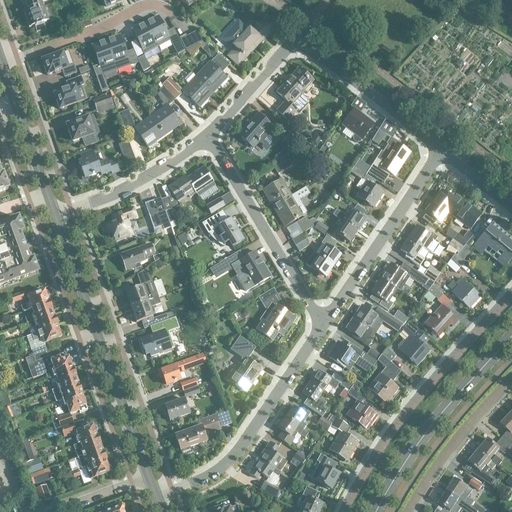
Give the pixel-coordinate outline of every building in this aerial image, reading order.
[(27,14),(44,8),(41,0),(26,0),(25,0),(28,9),(25,10),(27,14)] [(180,0),(181,0),(185,4),(188,9),(201,0),(180,0)] [(44,8),(27,14),(28,17),(26,18),(30,29),(35,27),(38,33),(46,30),(44,24),(55,20),(50,6),(44,8)] [(147,13),(137,15),(138,24),(148,22),(147,13)] [(170,41),(158,18),(145,24),(157,47),(170,41)] [(92,26),(89,19),(76,24),(78,31),(92,26)] [(157,47),(145,24),(132,31),(144,54),(157,47)] [(256,28),(252,32),(250,30),(241,39),(232,30),(223,40),(234,51),(228,57),(238,66),(269,34),(269,26),(257,24),(256,28)] [(192,48),(186,37),(185,35),(179,39),(186,51),(192,48)] [(119,37),(106,42),(116,71),(138,63),(138,61),(133,51),(126,53),(119,37)] [(184,52),(178,41),(171,45),(177,56),(184,52)] [(116,71),(106,42),(92,47),(103,76),(116,71)] [(218,56),(206,45),(202,50),(214,61),(218,56)] [(68,68),(63,54),(41,61),(43,64),(41,65),(44,74),(46,73),(47,76),(54,74),(61,72),(61,71),(62,71),(64,78),(76,74),(73,66),(68,68)] [(150,68),(144,57),(138,61),(138,63),(143,72),(150,68)] [(222,68),(214,61),(197,79),(212,94),(219,86),(221,88),(228,81),(219,72),(222,68)] [(292,105),(304,91),(305,92),(307,92),(312,87),(312,85),(311,84),(312,82),(298,70),(277,95),(285,102),(276,112),(288,123),(298,111),(292,105)] [(191,73),(184,80),(188,85),(195,77),(191,73)] [(80,103),(75,88),(81,86),(78,78),(66,83),(69,90),(68,90),(67,90),(61,92),(61,93),(54,95),(55,98),(53,99),(56,108),(58,107),(59,110),(80,103)] [(108,91),(104,79),(97,81),(101,93),(108,91)] [(207,103),(205,101),(212,94),(197,79),(183,93),(201,110),(207,103)] [(169,84),(164,89),(175,101),(180,96),(169,84)] [(164,110),(151,119),(163,136),(172,130),(171,128),(178,123),(167,107),(171,105),(175,101),(164,89),(160,93),(157,95),(163,104),(160,105),(164,110)] [(114,110),(109,97),(94,102),(97,111),(107,108),(108,112),(114,110)] [(125,133),(135,129),(128,110),(118,114),(125,133)] [(342,126),(354,135),(353,138),(353,140),(354,142),(355,143),(357,143),(359,143),(361,142),(362,141),(374,125),(355,110),(342,126)] [(253,149),(258,143),(263,146),(262,148),(266,153),(275,143),(266,134),(272,128),(257,115),(239,136),(253,149)] [(94,136),(92,128),(89,119),(68,126),(73,143),(83,139),(86,148),(96,144),(93,136),(94,136)] [(155,142),(163,136),(151,119),(134,130),(145,146),(154,140),(155,142)] [(378,146),(385,135),(379,131),(371,142),(378,146)] [(317,134),(310,143),(317,147),(323,138),(317,134)] [(303,152),(309,145),(298,136),(293,142),(303,152)] [(393,150),(389,158),(402,166),(410,155),(403,150),(404,148),(390,139),(386,145),(393,150)] [(94,153),(93,153),(93,151),(80,156),(82,162),(79,163),(83,175),(81,177),(82,180),(86,182),(89,180),(88,177),(100,173),(101,176),(111,172),(112,175),(119,172),(115,161),(108,164),(107,161),(103,163),(103,162),(99,164),(94,153)] [(287,157),(281,151),(274,158),(280,165),(287,158),(287,157)] [(394,178),(402,166),(389,158),(384,165),(376,160),(368,173),(384,184),(387,178),(385,177),(388,173),(394,178)] [(274,169),(278,175),(292,166),(289,160),(274,169)] [(0,192),(8,190),(0,167),(0,192)] [(365,175),(354,167),(350,173),(361,180),(356,187),(361,191),(357,197),(374,209),(383,194),(366,183),(362,180),(365,175)] [(199,198),(215,187),(203,170),(187,180),(187,181),(195,192),(194,193),(195,195),(196,194),(199,198)] [(178,203),(188,197),(190,199),(195,195),(194,193),(195,192),(187,181),(187,180),(186,178),(169,190),(178,203)] [(273,208),(291,196),(282,181),(263,192),(273,208)] [(447,214),(451,216),(455,211),(450,207),(454,201),(454,200),(442,191),(435,200),(436,201),(426,213),(422,219),(432,227),(436,221),(439,217),(443,220),(447,214)] [(291,196),(273,208),(285,227),(303,217),(307,214),(295,194),(291,196)] [(456,197),(454,200),(454,201),(450,207),(455,211),(451,216),(465,227),(468,222),(473,225),(480,216),(467,206),(467,205),(456,197)] [(219,200),(206,208),(210,216),(224,208),(219,200)] [(345,224),(357,233),(365,221),(361,218),(366,212),(357,206),(349,218),(337,210),(333,216),(345,224)] [(172,209),(165,212),(169,224),(176,221),(172,209)] [(132,235),(127,222),(137,218),(135,210),(114,218),(116,223),(107,226),(109,233),(112,232),(116,241),(132,235)] [(169,224),(165,212),(157,215),(161,226),(162,230),(170,227),(169,224)] [(157,215),(152,217),(156,228),(161,226),(157,215)] [(313,228),(317,222),(313,219),(309,222),(306,217),(295,224),(302,234),(313,228)] [(219,228),(213,218),(202,225),(208,235),(213,232),(218,240),(225,236),(233,249),(244,242),(239,235),(236,229),(239,227),(234,219),(219,228)] [(0,287),(38,273),(34,260),(30,262),(20,233),(23,231),(19,219),(0,225),(0,287)] [(317,222),(313,228),(314,229),(324,236),(329,229),(319,222),(318,223),(317,222)] [(357,233),(345,224),(337,236),(349,244),(357,233)] [(493,253),(506,237),(492,226),(476,246),(472,251),(480,257),(487,247),(493,253)] [(428,252),(432,245),(437,238),(424,229),(422,231),(416,227),(407,240),(422,249),(422,248),(428,252)] [(457,234),(452,241),(463,248),(465,246),(472,237),(473,236),(468,232),(463,238),(457,234)] [(295,247),(305,240),(302,234),(291,241),(295,247)] [(318,258),(333,268),(341,257),(332,251),(336,244),(326,237),(321,244),(326,247),(318,258)] [(511,242),(506,237),(493,253),(500,259),(497,263),(504,269),(511,259),(511,242)] [(441,239),(437,246),(444,250),(448,242),(441,239)] [(305,240),(295,247),(299,253),(309,246),(305,240)] [(417,256),(422,249),(407,240),(400,251),(406,256),(405,258),(419,268),(424,260),(417,256)] [(454,255),(456,257),(463,248),(452,241),(448,246),(457,252),(454,255)] [(151,246),(140,250),(121,257),(126,271),(135,268),(135,266),(144,262),(143,260),(155,256),(151,246)] [(465,246),(463,248),(456,257),(462,263),(472,251),(465,246)] [(245,273),(237,278),(246,292),(270,278),(255,253),(239,263),(245,273)] [(161,254),(152,257),(155,263),(162,258),(161,254)] [(333,268),(318,258),(313,255),(306,266),(319,275),(318,276),(323,279),(324,278),(326,279),(333,268)] [(456,257),(454,255),(447,265),(455,274),(464,264),(462,263),(456,257)] [(214,276),(234,263),(231,257),(210,269),(214,276)] [(165,266),(161,260),(155,264),(159,270),(165,266)] [(340,261),(323,283),(329,287),(346,266),(340,261)] [(434,284),(423,277),(403,264),(399,271),(391,266),(381,280),(396,290),(400,292),(409,278),(422,287),(422,288),(428,292),(432,286),(434,284)] [(131,308),(158,298),(166,295),(160,281),(153,284),(147,269),(137,276),(141,287),(125,293),(131,308)] [(423,277),(434,284),(438,278),(427,270),(423,277)] [(396,290),(381,280),(372,294),(373,295),(369,299),(388,312),(393,304),(388,301),(396,290)] [(479,298),(462,283),(459,280),(455,284),(458,287),(452,294),(469,310),(479,298)] [(412,296),(416,288),(411,285),(407,293),(412,296)] [(432,286),(428,292),(438,301),(437,302),(442,307),(424,326),(438,338),(450,325),(453,328),(458,322),(445,310),(451,303),(432,286)] [(295,319),(283,312),(285,309),(273,289),(258,298),(262,305),(266,311),(259,321),(261,322),(255,332),(273,343),(278,335),(283,337),(295,319)] [(33,309),(50,304),(48,299),(49,296),(47,293),(45,292),(45,291),(28,297),(30,303),(21,307),(23,312),(33,309)] [(12,304),(26,299),(24,293),(10,298),(12,304)] [(158,298),(131,308),(136,323),(153,317),(149,308),(160,304),(158,298)] [(50,304),(33,309),(35,316),(25,319),(27,324),(54,315),(50,304)] [(362,309),(355,320),(368,329),(373,321),(380,327),(384,320),(371,311),(369,313),(362,309)] [(392,318),(403,326),(406,322),(408,319),(397,312),(392,318)] [(39,334),(58,327),(54,315),(27,324),(29,330),(39,326),(41,332),(39,333),(39,334)] [(354,336),(352,338),(367,349),(373,340),(371,339),(375,334),(368,329),(355,320),(347,331),(354,336)] [(406,322),(403,326),(402,328),(403,329),(402,331),(404,332),(401,336),(405,340),(408,336),(410,338),(398,351),(417,367),(430,353),(423,347),(429,341),(416,330),(406,322)] [(62,338),(63,336),(62,332),(60,332),(58,327),(39,334),(39,333),(26,337),(33,356),(34,357),(47,352),(45,345),(62,339),(62,338)] [(146,356),(158,351),(159,354),(171,350),(164,330),(140,339),(146,356)] [(247,361),(256,349),(242,339),(238,345),(236,344),(231,351),(244,359),(240,364),(243,366),(238,374),(232,370),(226,380),(234,385),(242,391),(248,383),(252,386),(262,372),(247,361)] [(359,356),(355,354),(355,355),(346,349),(338,344),(328,358),(345,369),(345,368),(349,371),(359,356)] [(380,356),(390,363),(396,357),(386,348),(380,356)] [(366,356),(376,363),(377,362),(380,356),(370,349),(366,356)] [(57,377),(75,371),(74,370),(73,371),(67,354),(59,357),(59,359),(53,361),(52,356),(49,357),(47,352),(34,357),(33,356),(25,359),(32,379),(45,374),(47,380),(57,376),(57,377)] [(376,363),(366,356),(363,354),(360,358),(373,367),(376,363)] [(179,378),(178,375),(206,364),(203,356),(175,366),(175,368),(168,371),(167,369),(159,372),(161,379),(164,378),(167,386),(176,383),(175,380),(179,378)] [(380,356),(377,362),(386,369),(374,384),(376,386),(371,393),(386,405),(398,390),(391,384),(401,372),(390,363),(380,356)] [(369,380),(374,371),(360,365),(355,373),(369,380)] [(75,371),(57,377),(59,383),(56,384),(58,389),(79,382),(75,371)] [(318,373),(311,384),(323,393),(328,386),(335,391),(340,385),(326,376),(324,378),(318,373)] [(183,393),(198,387),(195,379),(180,385),(183,393)] [(349,392),(352,389),(354,386),(344,380),(340,386),(349,392)] [(79,382),(58,389),(60,394),(57,395),(59,402),(82,394),(81,394),(83,393),(79,382)] [(319,400),(323,393),(311,384),(303,396),(310,400),(308,402),(321,411),(317,416),(321,418),(328,423),(332,417),(322,410),(326,405),(319,400)] [(198,387),(183,393),(185,399),(200,394),(198,387)] [(82,394),(59,402),(58,403),(60,408),(67,406),(70,414),(79,411),(80,414),(88,411),(82,394)] [(342,404),(347,407),(351,400),(346,397),(342,404)] [(185,400),(165,407),(170,422),(190,415),(185,400)] [(357,403),(347,417),(367,431),(377,417),(357,403)] [(8,420),(14,418),(10,407),(4,410),(8,420)] [(287,420),(304,431),(306,427),(301,423),(306,417),(294,409),(287,420)] [(180,451),(200,444),(207,442),(205,437),(222,431),(220,427),(226,425),(222,413),(191,424),(194,430),(175,437),(180,451)] [(55,431),(73,425),(69,414),(52,421),(55,431)] [(511,415),(502,425),(511,434),(511,415)] [(331,425),(330,426),(341,434),(330,450),(347,462),(359,444),(346,436),(351,429),(332,417),(328,423),(331,425)] [(331,425),(328,423),(321,418),(317,424),(327,431),(330,426),(331,425)] [(308,434),(304,431),(287,420),(280,430),(282,432),(277,439),(290,447),(294,440),(294,439),(297,434),(300,436),(305,439),(308,434)] [(80,444),(97,438),(96,433),(97,431),(96,427),(93,427),(93,425),(76,432),(73,425),(55,431),(57,436),(62,435),(64,439),(77,434),(78,438),(76,439),(78,444),(80,444)] [(80,444),(78,444),(73,446),(77,458),(78,458),(102,450),(97,438),(80,444)] [(16,444),(23,463),(34,459),(28,440),(16,444)] [(494,456),(499,450),(489,440),(479,452),(496,466),(498,468),(502,463),(494,456)] [(260,459),(280,472),(287,462),(283,460),(275,455),(278,449),(270,444),(260,459)] [(102,450),(78,458),(82,470),(87,468),(106,461),(102,450)] [(302,466),(307,459),(297,452),(292,459),(302,466)] [(492,471),(496,466),(479,452),(469,464),(464,471),(470,475),(472,474),(491,486),(495,482),(481,472),(486,466),(492,471)] [(317,483),(331,491),(339,477),(333,473),(338,465),(323,457),(320,464),(316,472),(321,475),(317,483)] [(280,472),(260,459),(249,475),(258,481),(261,476),(269,480),(273,474),(278,477),(281,473),(280,472)] [(25,465),(29,475),(43,470),(39,460),(25,465)] [(110,473),(111,471),(110,467),(107,466),(106,461),(87,468),(88,473),(90,473),(93,480),(110,473)] [(33,486),(47,481),(43,471),(29,476),(33,486)] [(295,480),(301,483),(305,476),(299,473),(295,480)] [(91,476),(86,478),(85,474),(80,476),(82,481),(83,481),(85,491),(95,488),(91,476)] [(479,492),(483,486),(473,479),(469,485),(479,492)] [(447,492),(477,511),(484,511),(485,511),(474,503),(463,495),(468,488),(455,480),(447,492)] [(272,487),(266,483),(264,483),(260,491),(278,500),(282,492),(272,487)] [(40,505),(52,500),(46,485),(34,490),(40,505)] [(305,505),(302,511),(320,511),(323,506),(317,503),(321,494),(307,488),(300,503),(305,505)] [(235,505),(246,501),(243,492),(232,496),(235,505)] [(477,511),(447,492),(439,504),(440,505),(438,507),(443,510),(445,508),(449,511),(459,511),(461,509),(465,511),(477,511)]
